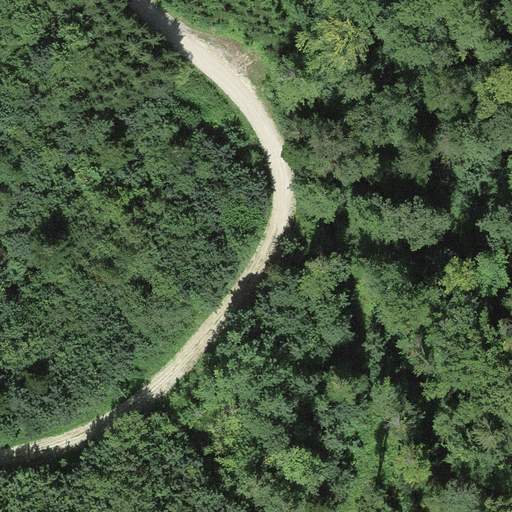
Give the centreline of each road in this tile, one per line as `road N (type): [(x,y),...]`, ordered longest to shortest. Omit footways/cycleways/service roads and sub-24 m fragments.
road 1 (track): [(0,458),(48,449),(121,415),(166,378),(216,321),(267,233),(280,168),(249,94),(134,0)]
road 2 (track): [(205,63),(312,71),(379,95),(511,247)]
road 3 (track): [(379,95),(376,200),(352,315)]
